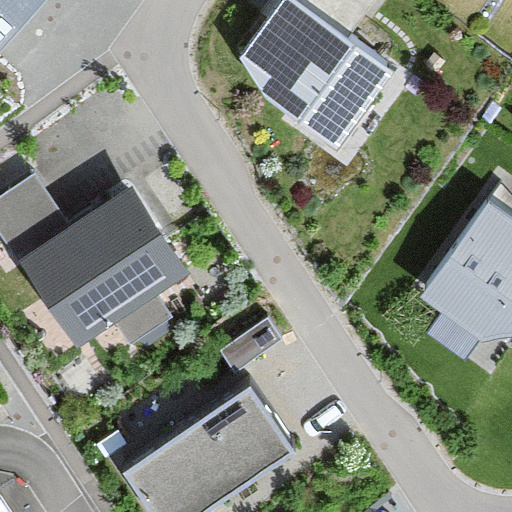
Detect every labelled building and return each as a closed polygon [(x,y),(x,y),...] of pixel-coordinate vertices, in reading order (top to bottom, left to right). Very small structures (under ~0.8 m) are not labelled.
[(0,0),(0,27),(28,0),(0,0)] [(384,60),(295,0),(293,0),(264,43),(289,60),(268,90),(299,111),(317,85),(351,108),(384,60)] [(123,164),(8,236),(66,329),(182,257),(123,164)] [(511,199),(477,176),(410,273),(478,320),(507,278),(511,281),(511,199)] [(244,360),(112,445),(155,511),(168,511),(291,433),(244,360)]
